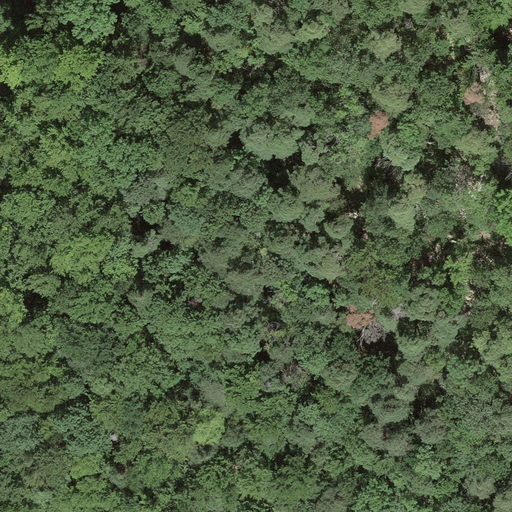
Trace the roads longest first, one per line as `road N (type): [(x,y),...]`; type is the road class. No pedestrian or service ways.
road 1 (track): [(110,0),(230,116),(383,216),(511,283)]
road 2 (track): [(0,306),(344,450)]
